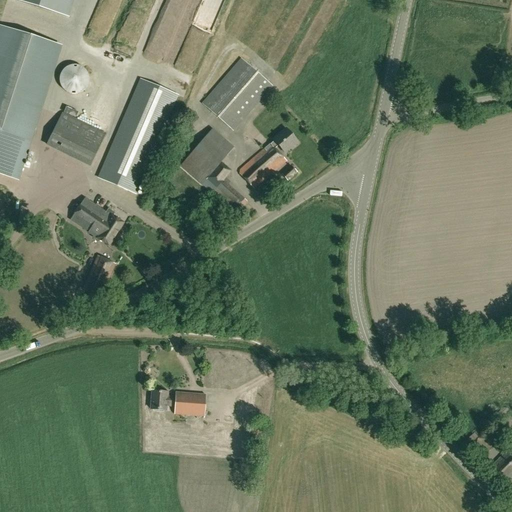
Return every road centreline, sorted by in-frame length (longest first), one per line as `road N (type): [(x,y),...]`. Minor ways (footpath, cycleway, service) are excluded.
road 1 (unclassified): [(0,358),(106,315),(337,178),(369,173)]
road 2 (secondary): [(509,511),(408,404),(371,350),(354,289),(369,173)]
road 3 (unknown): [(206,255),(78,177),(43,189),(2,273)]
road 4 (unclassified): [(383,114),(511,96)]
